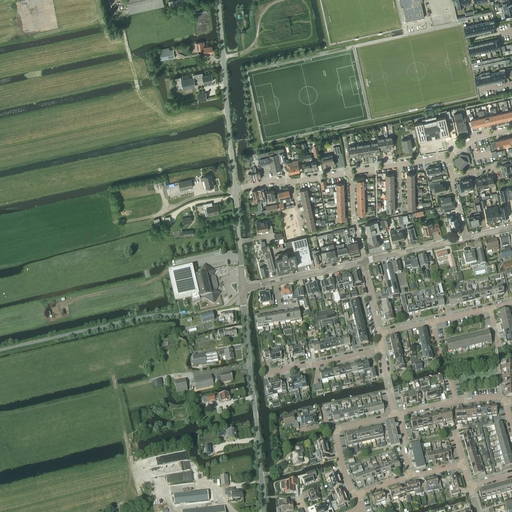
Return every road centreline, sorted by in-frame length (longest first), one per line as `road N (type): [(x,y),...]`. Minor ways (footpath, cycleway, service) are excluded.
road 1 (track): [(137,89),(173,124),(0,152)]
road 2 (tertiary): [(263,511),(242,289)]
road 3 (tertiary): [(234,189),(218,0)]
road 4 (track): [(117,507),(141,501),(111,371)]
road 5 (track): [(141,501),(163,496),(174,509),(222,503),(222,488),(261,481)]
